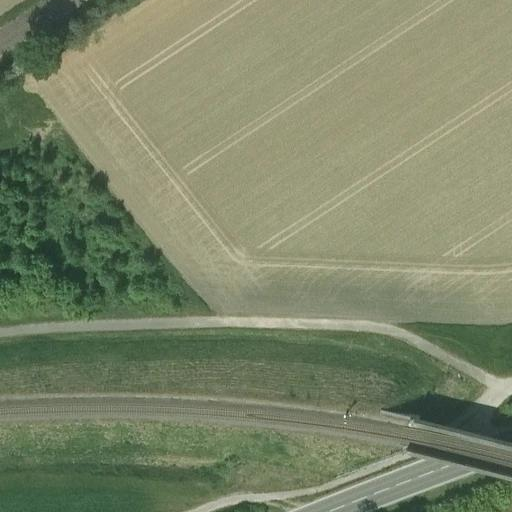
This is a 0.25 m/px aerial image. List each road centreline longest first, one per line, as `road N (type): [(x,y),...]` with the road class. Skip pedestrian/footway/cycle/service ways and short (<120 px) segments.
road 1 (track): [(511,386),(503,389),(389,327),(123,324),(0,335)]
road 2 (primary): [(511,448),(335,511)]
road 3 (track): [(503,389),(416,453),(364,476)]
road 4 (track): [(207,511),(364,476)]
